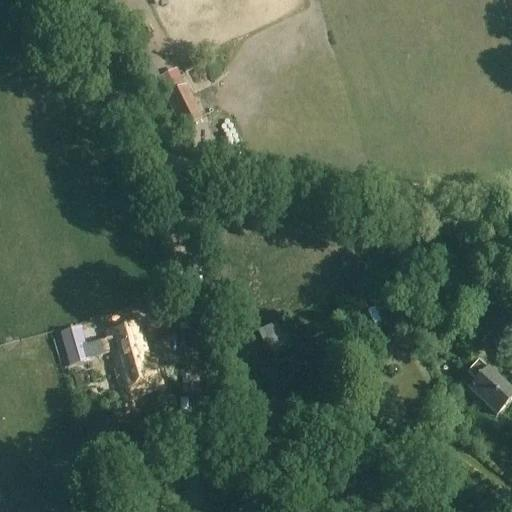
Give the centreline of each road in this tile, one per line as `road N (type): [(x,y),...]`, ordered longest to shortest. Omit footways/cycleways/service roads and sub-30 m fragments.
road 1 (track): [(179,165),(196,451),(180,511)]
road 2 (track): [(511,206),(179,165)]
road 3 (track): [(179,165),(134,131),(67,0)]
